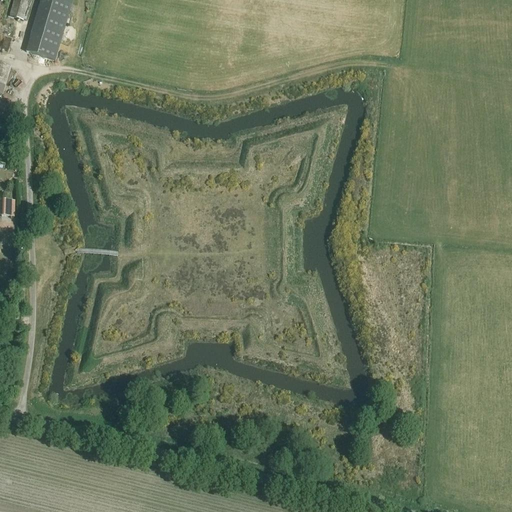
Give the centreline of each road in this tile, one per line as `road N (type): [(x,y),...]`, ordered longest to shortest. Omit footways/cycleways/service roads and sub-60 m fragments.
road 1 (tertiary): [(0,413),(393,511)]
road 2 (track): [(389,67),(342,65),(208,99),(0,59)]
